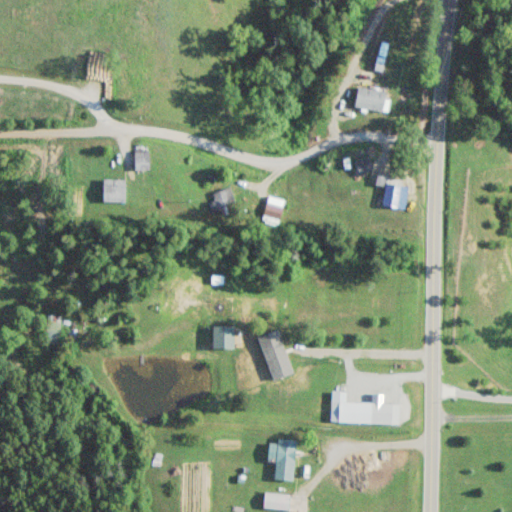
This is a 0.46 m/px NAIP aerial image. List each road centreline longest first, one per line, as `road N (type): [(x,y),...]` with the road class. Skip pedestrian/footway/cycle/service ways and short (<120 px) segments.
road 1 (secondary): [(426,511),(445,0)]
road 2 (residential): [(436,148),(379,133),(264,161),(153,129),(0,126)]
